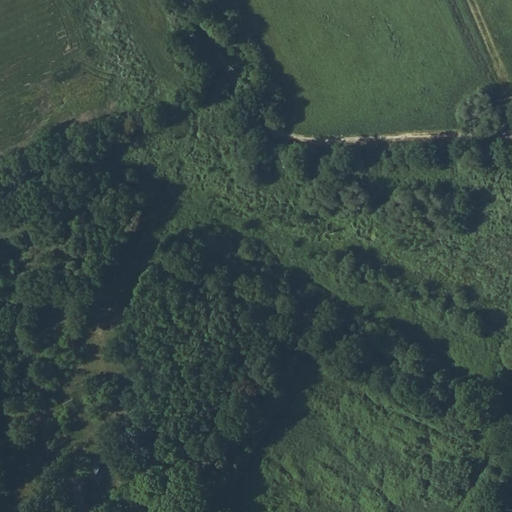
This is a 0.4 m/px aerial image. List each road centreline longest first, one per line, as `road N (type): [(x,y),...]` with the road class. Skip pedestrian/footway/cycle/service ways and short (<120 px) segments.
road 1 (track): [(192,0),(247,112),(268,128),(301,141),(349,142),(511,132)]
road 2 (track): [(511,124),(452,0)]
